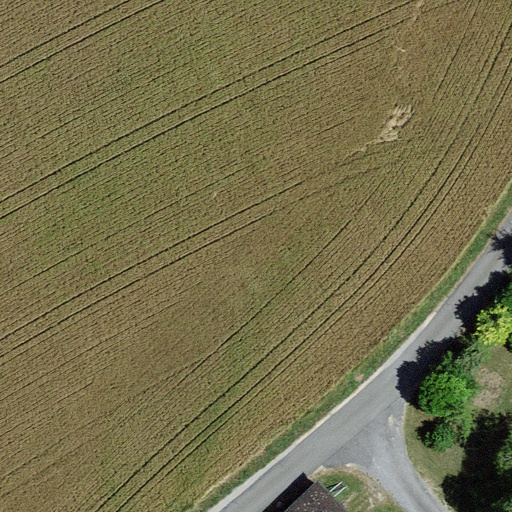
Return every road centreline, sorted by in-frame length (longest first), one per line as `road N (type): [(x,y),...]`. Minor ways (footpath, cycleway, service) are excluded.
road 1 (unclassified): [(511,266),(239,511)]
road 2 (unknown): [(353,409),(425,511)]
